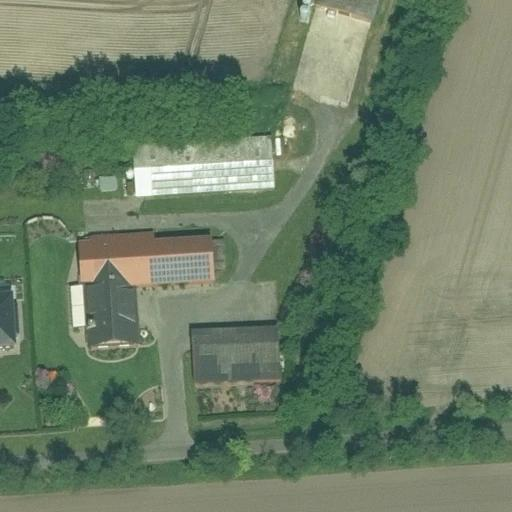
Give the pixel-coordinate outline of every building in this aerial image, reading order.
[(381,0),(322,0),(320,11),(374,26),(381,0)] [(272,140),(134,146),(136,201),(275,195),(272,140)] [(71,243),(73,290),(83,289),(134,287),(211,283),(209,243),(153,246),(152,239),(71,243)] [(15,283),(0,284),(0,299),(8,299),(10,336),(19,335),(15,283)] [(134,287),(83,289),(86,352),(138,349),(134,287)] [(0,354),(12,353),(10,336),(8,299),(0,299),(0,354)] [(278,333),(189,337),(192,391),(280,387),(278,333)]
